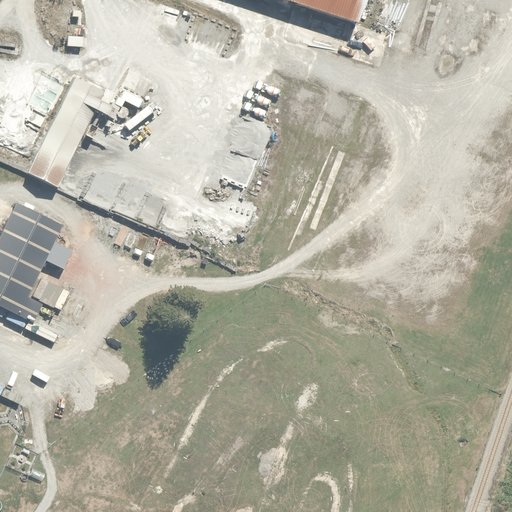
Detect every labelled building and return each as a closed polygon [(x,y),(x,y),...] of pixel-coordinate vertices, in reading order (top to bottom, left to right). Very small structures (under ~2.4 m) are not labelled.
[(265,0),(343,26),(351,0),(265,0)] [(76,36),(62,36),(62,47),(76,47),(76,36)] [(76,73),(30,167),(59,181),(105,87),(76,73)] [(12,204),(0,227),(0,310),(58,339),(62,329),(32,315),(38,304),(25,297),(42,264),(53,269),(71,234),(12,204)] [(67,294),(50,286),(41,303),(58,311),(67,294)]
